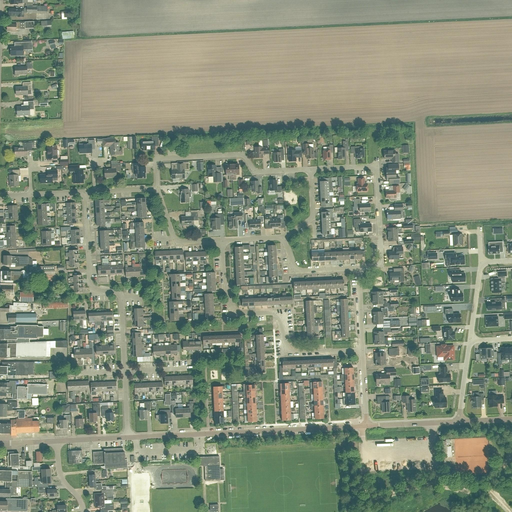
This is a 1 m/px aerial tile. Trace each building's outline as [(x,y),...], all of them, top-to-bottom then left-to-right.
[(23,17),(23,15),(24,10),(9,9),(9,12),(9,16),(10,16),(17,16),(17,17),(23,17)] [(20,28),(20,23),(16,23),(16,24),(7,24),(7,31),(11,31),(11,32),(16,32),(16,29),(20,29),(20,28)] [(17,56),(23,55),(23,50),(32,50),(32,42),(21,43),(21,47),(10,47),(11,56),(17,55),(17,56)] [(14,76),(19,76),(18,75),(27,74),(27,69),(32,69),(32,63),(26,63),(26,67),(15,68),(15,71),(14,71),(14,76)] [(16,95),(28,95),(27,90),(31,90),(31,82),(23,83),(23,87),(16,87),(16,95)] [(17,116),(30,115),(29,110),(34,109),(33,101),(28,102),(28,106),(17,107),(17,116)] [(142,150),(154,150),(154,146),(158,146),(157,137),(151,137),(151,141),(141,142),(142,150)] [(113,143),(113,139),(102,140),(103,147),(110,146),(110,155),(111,155),(111,156),(115,156),(115,155),(119,155),(119,154),(122,154),(122,149),(119,149),(118,143),(113,143)] [(95,149),(94,140),(88,141),(88,144),(79,145),(79,153),(91,153),(91,149),(94,149),(95,149)] [(338,159),(346,159),(345,149),(348,149),(348,141),(343,142),(343,148),(337,149),(338,159)] [(27,151),(32,151),(32,148),(34,148),(34,142),(31,143),(23,143),(23,147),(20,148),(14,148),(15,156),(27,156),(27,151)] [(314,159),(314,158),(317,157),(317,153),(313,153),(313,148),(309,149),(308,144),(303,144),(303,150),(303,155),(306,155),(307,159),(314,159)] [(323,151),(324,160),(330,160),(330,153),(333,153),(332,145),(329,145),(329,147),(326,147),(326,151),(323,151)] [(52,160),(52,159),(57,159),(56,146),(48,146),(48,151),(47,151),(48,154),(47,154),(47,160),(51,160),(51,159),(52,159),(52,160)] [(262,148),(262,147),(255,148),(255,158),(263,158),(263,155),(269,154),(268,148),(262,148)] [(360,149),(360,147),(350,147),(351,154),(356,154),(356,158),(360,158),(360,157),(364,157),(363,149),(360,149)] [(274,162),(281,162),(281,155),(284,155),(283,149),(278,149),(279,153),(274,153),(274,162)] [(295,151),(288,151),(289,162),(296,161),(296,157),(301,157),(301,151),(295,151)] [(395,155),(395,151),(384,151),(384,159),(392,159),(392,163),(399,162),(398,154),(395,155)] [(140,168),(139,163),(132,164),(133,174),(137,174),(137,178),(142,178),(143,178),(145,178),(145,172),(145,167),(140,168)] [(189,170),(189,163),(177,163),(177,169),(178,169),(178,170),(177,170),(171,170),(172,179),(179,179),(180,180),(184,180),(184,170),(189,170)] [(79,171),(79,165),(69,166),(69,172),(74,171),(74,175),(73,175),(73,183),(75,183),(83,183),(83,171),(79,171)] [(120,171),(120,165),(113,165),(114,165),(114,169),(104,170),(105,178),(116,177),(115,171),(117,171),(120,171)] [(216,174),(216,165),(208,166),(208,177),(213,177),(214,182),(221,182),(220,173),(216,174)] [(385,175),(395,174),(395,171),(399,170),(398,165),(388,165),(388,168),(386,168),(386,171),(385,171),(385,175)] [(20,175),(20,170),(12,170),(12,173),(13,173),(13,175),(9,175),(10,186),(18,186),(18,175),(20,175)] [(40,183),(52,183),(52,181),(57,181),(57,171),(47,171),(47,175),(40,175),(40,183)] [(395,174),(385,175),(385,178),(386,178),(386,181),(389,181),(389,184),(399,183),(399,177),(396,178),(395,174)] [(325,182),(319,182),(320,188),(333,187),(331,187),(331,178),(325,179),(325,182)] [(364,184),(364,179),(358,179),(358,184),(357,184),(357,192),(367,191),(367,184),(364,184)] [(276,187),(276,180),(269,181),(270,191),(268,191),(268,194),(274,194),(274,193),(280,193),(280,187),(276,187)] [(258,187),(258,181),(251,182),(252,191),(257,191),(257,193),(262,193),(261,187),(258,187)] [(396,200),(396,198),(396,193),(399,193),(399,186),(392,187),(393,191),(386,191),(386,199),(389,198),(389,200),(390,201),(391,201),(395,201),(396,200)] [(189,203),(188,190),(181,190),(181,191),(180,191),(180,192),(181,192),(181,197),(180,197),(180,203),(189,203)] [(332,198),(320,199),(321,204),(326,204),(326,207),(332,207),(332,198)] [(359,212),(370,211),(370,204),(360,204),(360,199),(353,200),(354,207),(359,207),(359,212)] [(400,220),(400,219),(400,211),(402,211),(402,205),(394,205),(394,211),(387,211),(387,219),(393,219),(393,221),(400,220)] [(321,218),(333,218),(333,209),(326,209),(326,212),(321,213),(321,218)] [(198,219),(197,213),(191,213),(191,217),(181,217),(182,225),(193,225),(193,220),(198,219)] [(229,229),(233,229),(237,229),(237,220),(243,220),(242,213),(235,213),(235,217),(229,217),(229,229)] [(220,229),(219,222),(224,221),(223,214),(215,215),(216,219),(211,219),(211,223),(212,223),(212,230),(220,229)] [(255,230),(255,220),(252,220),(251,217),(248,217),(248,215),(246,215),(246,223),(249,223),(249,230),(255,230)] [(275,219),(275,229),(281,228),(280,221),(283,221),(283,215),(277,216),(277,219),(275,219)] [(255,220),(255,230),(261,229),(260,222),(263,222),(263,216),(257,217),(257,220),(255,220)] [(269,229),(275,229),(275,219),(272,219),(271,216),(266,216),(264,216),(265,222),(266,222),(269,222),(269,229)] [(361,225),(360,219),(353,220),(354,227),(360,227),(360,232),(371,232),(371,224),(361,225)] [(331,235),(331,229),(322,229),(322,235),(325,235),(325,238),(334,238),(334,235),(331,235)] [(454,246),(462,245),(462,239),(462,234),(453,235),(454,246)] [(397,235),(388,235),(388,241),(397,241),(398,245),(404,245),(404,244),(413,244),(413,239),(401,240),(401,238),(398,238),(397,235)] [(489,254),(500,253),(500,249),(503,249),(503,242),(497,242),(497,246),(489,247),(489,254)] [(389,260),(399,259),(399,254),(403,254),(402,247),(395,248),(396,252),(389,252),(389,260)] [(355,251),(355,259),(361,259),(361,257),(364,257),(364,251),(361,251),(355,251)] [(450,265),(464,264),(464,256),(455,256),(455,254),(446,254),(446,261),(450,261),(450,265)] [(31,261),(28,261),(29,257),(11,257),(11,256),(4,256),(2,257),(2,260),(4,260),(4,265),(11,265),(11,267),(15,267),(27,266),(27,267),(35,267),(35,261),(32,261),(31,261)] [(106,266),(106,275),(115,275),(114,265),(116,265),(115,262),(111,262),(108,262),(109,266),(106,266)] [(114,265),(115,275),(123,274),(123,265),(118,265),(118,262),(115,262),(116,265),(114,265)] [(97,266),(98,275),(106,275),(106,266),(104,266),(104,263),(101,263),(102,266),(97,266)] [(44,275),(44,272),(54,272),(54,266),(30,267),(30,272),(28,274),(26,273),(26,274),(23,274),(23,272),(2,271),(2,280),(10,281),(10,282),(13,282),(13,281),(22,281),(23,278),(26,278),(26,279),(32,279),(32,274),(42,274),(42,275),(43,275),(43,281),(54,281),(54,274),(44,275)] [(404,282),(404,274),(403,268),(396,269),(397,273),(390,273),(390,281),(389,281),(389,282),(391,284),(393,283),(394,282),(394,280),(399,280),(399,282),(404,282)] [(464,273),(460,273),(460,270),(459,270),(449,270),(449,277),(452,277),(452,282),(465,282),(464,273)] [(492,293),(493,293),(501,293),(502,293),(502,292),(501,284),(505,284),(505,277),(507,277),(507,272),(498,272),(498,277),(499,277),(499,279),(492,279),(491,279),(491,280),(492,293)] [(18,293),(18,286),(0,285),(0,293),(5,293),(5,294),(13,295),(13,292),(18,293)] [(463,301),(463,293),(459,294),(459,292),(460,292),(460,290),(452,290),(452,294),(451,294),(451,302),(463,301)] [(21,292),(20,302),(32,302),(33,293),(21,292)] [(492,303),(488,303),(488,304),(487,304),(487,310),(488,310),(502,310),(501,303),(505,303),(505,298),(496,299),(496,303),(496,302),(492,302),(492,303)] [(42,309),(67,308),(67,301),(42,302),(42,309)] [(29,310),(29,307),(27,307),(27,303),(13,303),(13,306),(12,306),(12,305),(0,305),(0,307),(0,311),(4,311),(5,312),(12,312),(12,310),(26,310),(29,310)] [(373,319),(383,318),(383,315),(386,315),(386,312),(394,311),(394,308),(386,309),(386,312),(382,312),(373,312),(373,319)] [(460,322),(460,314),(453,314),(452,309),(444,309),(445,315),(447,315),(448,323),(460,322)] [(16,322),(36,322),(36,314),(24,314),(16,315),(8,315),(8,322),(16,322)] [(498,326),(498,317),(486,318),(486,327),(498,326)] [(383,321),(383,318),(373,319),(373,325),(383,324),(383,328),(400,327),(399,321),(383,321)] [(0,339),(7,340),(7,343),(29,342),(29,339),(38,339),(38,337),(43,337),(43,327),(38,327),(38,326),(17,325),(17,327),(10,327),(10,328),(0,327),(0,339)] [(452,332),(451,329),(443,329),(444,340),(452,340),(452,339),(454,338),(454,332),(452,332)] [(131,337),(131,339),(133,339),(141,339),(143,339),(143,336),(141,336),(141,332),(143,332),(143,330),(138,330),(138,333),(132,333),(133,337),(131,337)] [(29,342),(7,343),(7,344),(0,343),(0,357),(6,358),(12,358),(16,358),(16,357),(46,358),(46,357),(47,341),(29,342)] [(174,345),(171,345),(171,354),(175,354),(175,356),(177,355),(177,352),(180,352),(180,345),(177,345),(177,343),(174,343),(174,345)] [(454,360),(453,346),(437,347),(437,357),(443,357),(446,359),(446,360),(454,360)] [(78,360),(81,360),(80,358),(80,349),(80,347),(77,347),(74,347),(74,354),(71,354),(71,358),(74,358),(78,358),(78,360)] [(487,349),(487,359),(494,358),(494,359),(497,359),(497,352),(494,352),(493,348),(487,349)] [(502,364),(502,359),(509,359),(509,348),(501,348),(502,357),(498,357),(498,353),(498,364),(502,364)] [(481,359),(487,359),(487,349),(480,349),(481,354),(476,354),(476,361),(481,361),(481,359)] [(379,366),(379,365),(385,365),(385,353),(375,353),(375,365),(377,365),(377,366),(379,366)] [(326,359),(327,367),(333,367),(333,369),(337,368),(336,362),(333,362),(333,359),(326,359)] [(289,372),(289,369),(288,361),(282,361),(282,366),(279,366),(279,373),(289,372)] [(4,362),(2,362),(2,366),(0,366),(0,375),(27,376),(28,362),(16,362),(4,362)] [(447,374),(447,367),(440,368),(440,374),(438,374),(439,382),(450,382),(450,374),(447,374)] [(389,384),(389,376),(395,376),(395,370),(386,370),(386,374),(376,375),(376,384),(384,384),(384,385),(389,384)] [(75,391),(74,381),(67,382),(68,391),(72,391),(72,392),(70,392),(71,399),(75,399),(75,394),(75,391)] [(105,382),(105,391),(110,391),(110,394),(113,394),(113,391),(116,391),(116,382),(105,382)] [(285,383),(280,384),(280,390),(289,390),(289,386),(292,386),(292,382),(285,382),(285,383)] [(17,390),(17,393),(17,399),(27,399),(27,394),(47,394),(47,384),(27,384),(27,387),(17,387),(17,390)] [(443,398),(442,390),(435,391),(436,399),(434,399),(434,408),(440,407),(441,408),(443,408),(444,407),(446,407),(446,398),(443,398)] [(481,407),(481,400),(484,400),(484,394),(478,394),(478,397),(473,397),(473,400),(472,400),(472,401),(472,403),(472,404),(473,404),(473,408),(481,407)] [(497,397),(497,395),(490,396),(490,407),(498,407),(497,403),(504,403),(503,396),(497,397)] [(385,400),(384,396),(377,397),(377,404),(382,404),(382,412),(390,412),(390,402),(385,403),(385,400)] [(410,400),(409,396),(403,396),(403,403),(407,403),(407,405),(408,405),(408,412),(415,411),(415,400),(410,400)] [(176,413),(176,418),(183,417),(183,409),(178,409),(178,405),(175,405),(174,399),(171,400),(172,413),(176,413)] [(7,410),(12,410),(12,407),(17,407),(17,402),(8,402),(8,404),(0,403),(0,410),(7,410)] [(140,419),(147,419),(147,411),(150,411),(150,402),(144,402),(144,410),(140,410),(140,419)] [(108,413),(108,403),(100,403),(100,406),(102,406),(102,415),(106,415),(107,421),(113,421),(115,421),(114,417),(113,417),(113,413),(108,413)] [(77,408),(77,404),(71,405),(71,409),(72,409),(72,412),(71,412),(72,424),(76,424),(76,428),(83,428),(83,419),(78,419),(78,411),(78,408),(77,408)] [(90,422),(97,422),(97,416),(100,416),(99,404),(93,405),(93,413),(89,413),(90,422)] [(183,409),(183,417),(190,417),(190,412),(194,412),(193,404),(187,404),(187,409),(183,409)] [(7,410),(0,410),(0,416),(7,417),(7,416),(13,416),(14,413),(19,412),(18,418),(24,418),(25,410),(19,410),(12,410),(7,410)] [(160,424),(168,423),(168,418),(170,418),(170,410),(164,410),(164,415),(160,415),(156,416),(156,420),(160,419),(160,424)] [(60,428),(67,428),(66,421),(70,420),(70,415),(64,415),(64,420),(60,420),(60,428)] [(32,421),(32,418),(16,419),(16,420),(11,420),(11,422),(0,422),(0,433),(11,433),(11,436),(17,435),(16,433),(39,432),(39,421),(32,421)] [(451,447),(446,447),(446,445),(443,445),(444,456),(446,456),(446,457),(451,457),(451,447)] [(123,448),(115,449),(108,449),(108,453),(104,453),(103,452),(93,452),(93,464),(104,464),(104,469),(127,468),(127,459),(125,459),(124,452),(123,452),(123,448)] [(69,464),(72,464),(82,463),(82,450),(68,451),(69,464)] [(14,454),(14,452),(8,452),(8,456),(7,456),(8,466),(19,466),(19,454),(14,454)] [(205,481),(217,480),(216,465),(220,465),(219,454),(212,454),(212,457),(204,457),(205,481)] [(42,477),(51,476),(50,469),(44,470),(44,467),(32,467),(32,470),(37,470),(37,473),(42,472),(42,477)] [(17,487),(18,471),(0,470),(0,481),(2,481),(10,482),(10,486),(10,487),(11,487),(17,487)] [(89,481),(95,481),(95,477),(98,476),(98,474),(101,473),(101,470),(94,470),(95,475),(89,475),(89,481)] [(32,472),(29,471),(18,471),(17,487),(32,487),(32,472)] [(38,487),(45,487),(45,484),(51,483),(51,476),(42,477),(42,481),(33,482),(33,487),(38,487)] [(96,484),(95,481),(89,481),(90,487),(96,487),(96,490),(101,490),(102,490),(106,490),(106,487),(102,487),(101,484),(96,484)] [(10,487),(10,486),(9,486),(9,490),(0,489),(0,496),(10,497),(10,496),(16,496),(17,487),(11,487),(10,487)] [(38,487),(39,493),(47,493),(48,497),(57,496),(57,490),(48,490),(48,487),(45,487),(38,487)] [(94,501),(104,500),(104,497),(113,496),(113,492),(116,492),(116,489),(114,489),(109,490),(106,490),(102,490),(101,490),(102,493),(94,494),(94,501)] [(28,499),(7,499),(6,499),(6,501),(0,501),(0,509),(4,509),(4,511),(27,511),(28,499)] [(108,511),(113,510),(114,510),(113,503),(111,504),(111,500),(104,500),(94,501),(95,508),(100,508),(104,507),(104,511),(108,511)]
